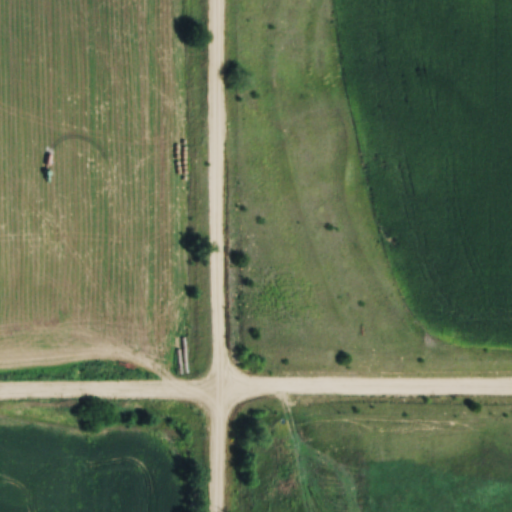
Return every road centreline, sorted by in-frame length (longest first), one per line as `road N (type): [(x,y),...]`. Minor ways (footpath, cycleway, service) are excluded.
road 1 (residential): [(511,388),(0,395)]
road 2 (residential): [(218,511),(211,0)]
